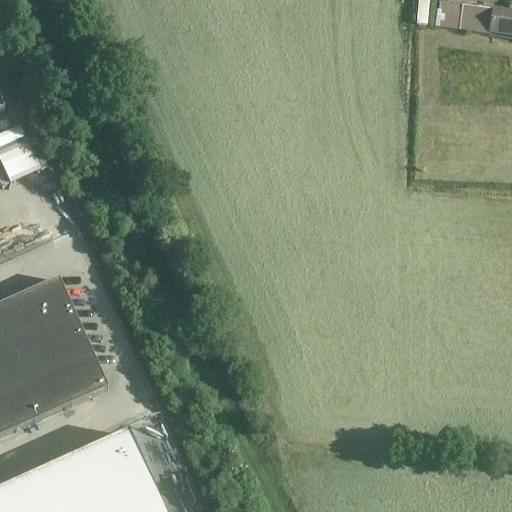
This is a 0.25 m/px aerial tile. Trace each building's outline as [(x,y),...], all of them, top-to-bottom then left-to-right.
[(511,13),(493,11),(489,35),(511,38),(511,13)] [(433,36),(483,43),(484,35),(488,36),(489,29),(474,27),(474,25),(435,19),(433,36)] [(503,57),(500,57),(501,43),(491,42),(490,55),(487,55),(485,74),(488,74),(487,81),(500,83),(503,57)] [(17,218),(27,243),(50,233),(40,209),(17,218)] [(0,309),(0,348),(10,371),(35,426),(108,393),(58,283),(0,309)] [(0,375),(10,371),(0,348),(0,375)] [(10,371),(0,375),(0,441),(35,426),(10,371)] [(0,495),(0,511),(161,511),(128,438),(0,495)]
